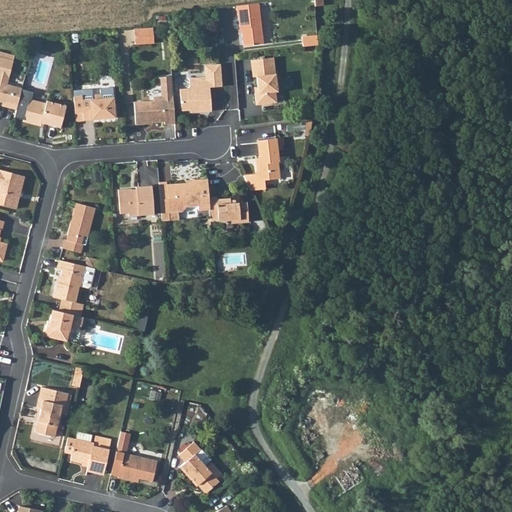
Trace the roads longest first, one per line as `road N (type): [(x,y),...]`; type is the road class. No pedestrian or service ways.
road 1 (track): [(310,511),(260,440),(253,403),(328,156),(347,0)]
road 2 (residential): [(0,457),(20,360),(14,325),(50,159)]
road 3 (residential): [(50,159),(213,144)]
road 4 (residential): [(0,475),(151,511)]
